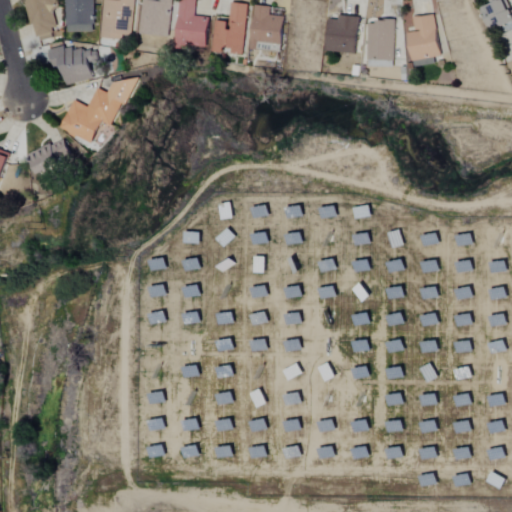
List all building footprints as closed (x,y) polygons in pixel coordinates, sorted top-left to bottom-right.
[(28,0),(30,40),(53,40),(52,28),(55,28),(54,5),(58,4),(57,0),(28,0)] [(65,0),(66,32),(94,33),(94,0),(65,0)] [(103,0),(101,38),(123,40),(124,36),(133,36),(135,0),(103,0)] [(170,36),(172,0),(142,0),(141,35),(170,36)] [(196,0),(193,0),(179,0),(176,50),(207,52),(209,18),(195,17),(196,0)] [(489,31),(510,23),(511,27),(511,11),(507,0),(487,0),(489,4),(480,8),(489,31)] [(213,52),(224,53),(224,47),(234,48),(234,55),(244,55),(247,4),(231,3),(230,22),(215,21),(213,52)] [(252,50),(282,52),(284,17),(270,16),(271,7),(254,6),(252,50)] [(355,54),(360,18),(338,15),(338,20),(329,19),(325,51),(355,54)] [(435,64),(434,57),(441,56),(434,15),(413,19),(415,32),(407,33),(413,67),(435,64)] [(395,21),(368,21),(367,66),(394,67),(395,21)] [(102,78),(96,48),(73,53),(72,45),(52,50),(60,87),(102,78)] [(74,100),(61,129),(93,144),(103,122),(112,126),(122,104),(127,106),(139,81),(129,76),(126,84),(115,80),(109,93),(98,88),(89,107),(74,100)] [(38,175),(74,158),(64,138),(29,155),(38,175)] [(0,180),(11,156),(0,150),(0,180)] [(341,221),(342,209),(325,208),(324,220),(341,221)] [(217,239),(224,247),(236,237),(229,229),(217,239)] [(332,232),(325,231),(324,247),(331,247),(332,232)] [(365,248),(367,232),(359,231),(357,247),(365,248)] [(298,247),(299,232),(291,232),(290,247),(298,247)] [(426,247),(434,248),(434,232),(427,232),(426,247)] [(469,232),(461,232),(460,248),(468,248),(469,232)] [(187,273),(195,273),(197,257),(189,256),(187,273)] [(230,274),(231,257),(223,257),(222,273),(230,274)] [(333,258),(324,258),(324,273),(332,274),(333,258)] [(371,273),(371,259),(358,258),(358,273),(371,273)] [(401,258),(393,258),(392,274),(400,275),(401,258)] [(434,275),(435,259),(427,258),(425,274),(434,275)] [(460,275),(468,275),(469,259),(460,258),(460,275)] [(502,275),(502,259),(494,259),(494,274),(502,275)] [(510,277),(511,261),(504,260),(502,276),(510,277)] [(364,303),(372,289),(362,283),(354,297),(364,303)] [(187,299),(202,301),(204,286),(189,284),(187,299)] [(229,301),(231,284),(223,284),(221,300),(229,301)] [(402,286),(393,284),(391,300),(400,302),(402,286)] [(427,301),(435,301),(434,285),(426,286),(427,301)] [(468,302),(469,286),(461,285),(460,301),(468,302)] [(494,302),(502,302),(502,285),(494,285),(494,302)] [(511,303),(511,286),(503,286),(503,302),(511,303)] [(195,326),(195,311),(188,311),(187,326),(195,326)] [(230,311),(222,311),(221,327),(230,327),(230,311)] [(264,311),(256,311),(255,327),(263,327),(264,311)] [(400,312),(391,311),(391,327),(400,328),(400,312)] [(357,327),(365,328),(366,312),(358,312),(357,327)] [(435,313),(427,312),(425,327),(433,328),(435,313)] [(469,313),(460,312),(459,328),(468,329),(469,313)] [(511,313),(494,313),(493,357),(511,357),(511,313)] [(229,339),(222,338),(221,353),(229,354),(229,339)] [(400,339),(392,339),(391,354),(399,354),(400,339)] [(425,354),(433,355),(434,339),(427,339),(425,354)] [(468,339),(460,339),(459,355),(467,355),(468,339)] [(221,380),(228,380),(229,364),(222,364),(221,380)] [(473,379),(467,364),(456,368),(462,383),(473,379)] [(400,365),(392,365),(391,381),(399,382),(400,365)] [(187,379),(194,380),(195,366),(188,366),(187,379)] [(262,407),(263,391),(255,391),(254,407),(262,407)] [(400,392),(392,391),(391,408),(399,408),(400,392)] [(434,392),(426,392),(425,408),(433,408),(434,392)] [(459,408),(467,409),(468,392),(459,392),(459,408)] [(494,436),(494,445),(502,446),(501,462),(510,463),(511,403),(511,394),(494,394),(493,419),(502,419),(501,436),(494,436)] [(263,434),(263,418),(255,417),(254,434),(263,434)] [(296,434),(298,419),(290,418),(288,433),(296,434)] [(331,435),(332,419),(324,418),(323,434),(331,435)] [(400,419),(392,418),(390,434),(398,435),(400,419)] [(434,420),(426,418),(424,434),(432,436),(434,420)] [(459,435),(474,435),(474,421),(459,420),(459,435)] [(501,447),(493,446),(491,462),(500,463),(501,447)] [(433,449),(425,449),(424,462),(432,462),(433,449)] [(471,462),(472,450),(459,449),(459,462),(471,462)] [(468,473),(459,472),(458,488),(466,489),(468,473)] [(508,481),(494,472),(488,481),(501,491),(508,481)]
